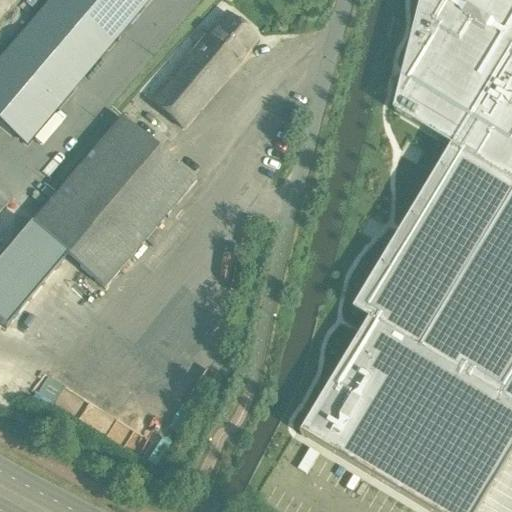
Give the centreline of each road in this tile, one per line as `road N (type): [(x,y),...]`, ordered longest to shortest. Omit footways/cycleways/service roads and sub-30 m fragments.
road 1 (unknown): [(13,179),(168,0)]
road 2 (unclassified): [(289,211),(347,0)]
